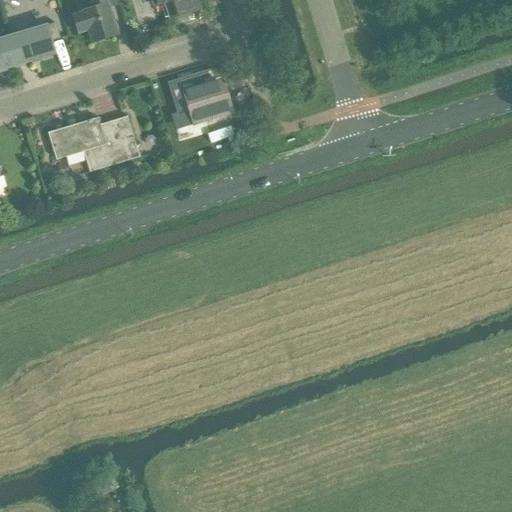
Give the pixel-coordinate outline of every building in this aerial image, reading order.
[(110,9),(119,6),(117,0),(89,0),(92,10),(83,13),(83,14),(73,17),(79,34),(88,31),(92,44),(118,36),(110,9)] [(196,0),(153,0),(155,7),(165,4),(170,19),(200,10),(196,0)] [(51,42),(60,39),(56,24),(11,37),(19,66),(55,55),(51,42)] [(0,71),(19,66),(11,37),(0,40),(0,71)] [(210,72),(168,85),(177,114),(177,115),(178,116),(189,113),(193,126),(194,127),(206,124),(205,120),(229,112),(220,82),(214,83),(210,72)] [(97,120),(47,135),(55,161),(83,153),(89,174),(138,159),(126,119),(99,127),(97,120)]
